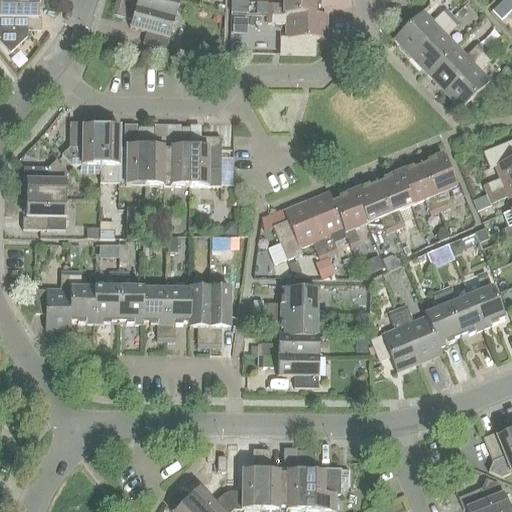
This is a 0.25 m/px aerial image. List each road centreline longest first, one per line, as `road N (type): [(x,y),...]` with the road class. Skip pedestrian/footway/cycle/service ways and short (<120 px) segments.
road 1 (residential): [(49,66),(99,106),(211,108),(247,73),(316,73),(360,31),(360,0)]
road 2 (residential): [(81,443),(133,424),(393,423)]
road 3 (residential): [(0,318),(81,443)]
road 4 (residential): [(393,423),(511,384)]
